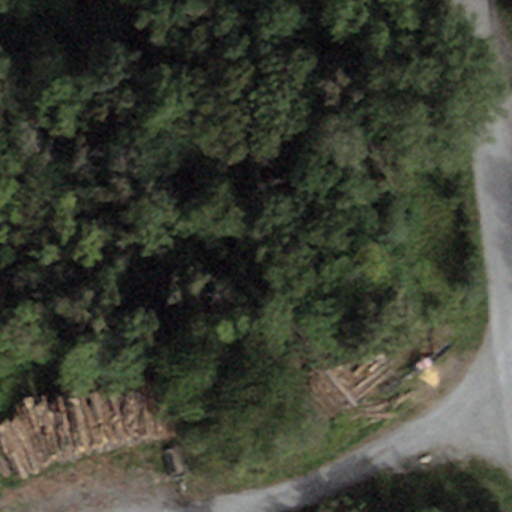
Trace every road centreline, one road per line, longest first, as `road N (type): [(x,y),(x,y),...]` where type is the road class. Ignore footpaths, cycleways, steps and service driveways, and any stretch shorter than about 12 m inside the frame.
road 1 (track): [(511,420),(210,511)]
road 2 (track): [(511,261),(485,0)]
